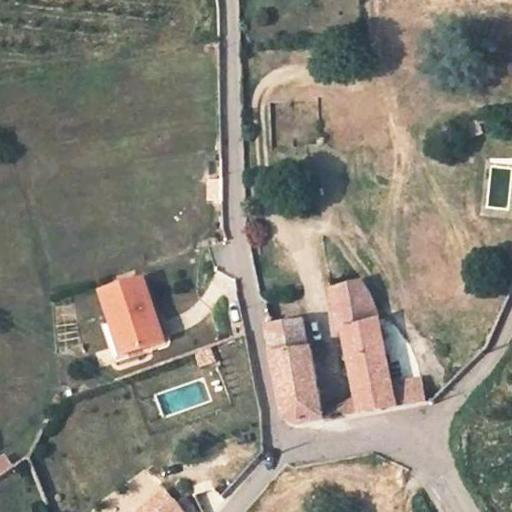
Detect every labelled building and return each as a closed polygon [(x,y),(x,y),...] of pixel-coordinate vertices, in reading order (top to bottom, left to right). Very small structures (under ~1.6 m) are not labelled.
[(327,136),(324,134),(322,135),(320,135),(319,137),(318,138),(318,140),(318,142),(319,144),(321,145),(322,145),(324,145),(326,145),(327,144),(329,142),(329,141),(329,139),(328,137),(327,136)] [(225,179),(211,181),(211,201),(226,200),(225,179)] [(144,280),(105,294),(114,329),(108,331),(118,364),(146,355),(144,349),(164,343),(144,280)] [(425,403),(423,387),(395,393),(381,326),(374,301),(366,290),(357,285),(332,292),(334,307),(345,332),(358,401),(360,415),(425,403)] [(322,422),(313,348),(307,348),(304,323),(267,329),(286,421),(300,426),(322,422)] [(421,382),(394,388),(395,393),(423,387),(421,382)] [(339,411),(347,418),(360,415),(358,401),(339,411)] [(174,455),(168,437),(156,441),(162,459),(174,455)] [(183,511),(167,492),(146,511),(140,503),(134,508),(137,511),(183,511)] [(201,511),(185,493),(175,501),(184,511),(201,511)]
